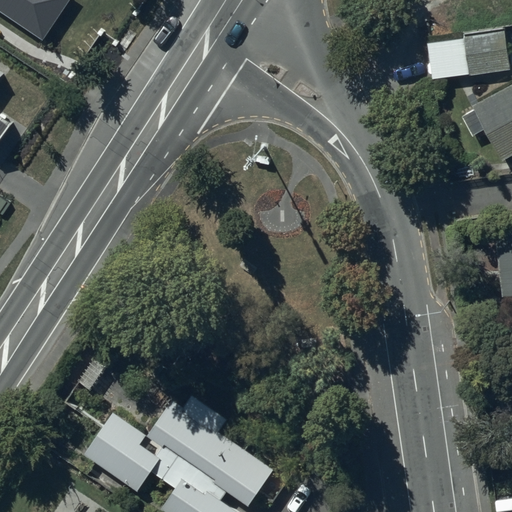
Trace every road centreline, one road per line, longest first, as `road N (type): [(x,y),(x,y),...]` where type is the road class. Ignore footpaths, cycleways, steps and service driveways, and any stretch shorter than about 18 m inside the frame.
road 1 (secondary): [(0,356),(199,58)]
road 2 (secondary): [(433,511),(393,242),(364,164)]
road 3 (secondary): [(254,0),(312,52),(349,100),(364,164)]
road 4 (secondary): [(364,164),(294,110),(199,58)]
